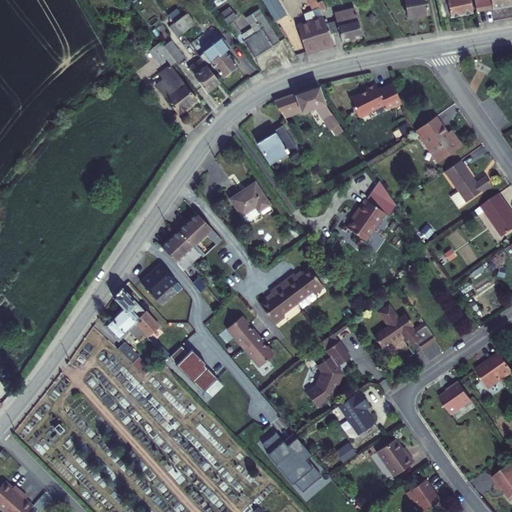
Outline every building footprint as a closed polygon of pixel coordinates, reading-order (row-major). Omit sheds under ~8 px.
[(225,0),(209,0),(209,1),(214,8),(225,0)] [(261,0),(274,21),(274,22),(285,15),(276,0),(261,0)] [(316,4),(314,0),(307,0),(313,12),(304,16),(305,22),(296,25),(305,53),(334,44),(326,26),(320,11),(316,4)] [(427,13),(424,0),(404,0),(407,16),(427,13)] [(436,0),(440,19),(470,13),(467,0),(436,0)] [(510,0),(472,0),(476,13),(511,6),(510,0)] [(325,9),(321,1),(316,4),(320,11),(325,9)] [(336,23),(326,26),(334,44),(361,37),(354,9),(333,15),(336,23)] [(236,17),(229,10),(220,17),(240,44),(243,42),(253,58),(272,46),(277,42),(258,10),(251,14),(245,19),(252,29),(241,36),(232,23),(234,21),(233,21),(236,17)] [(187,13),(174,23),(181,33),(195,23),(187,13)] [(181,33),(174,23),(169,27),(190,54),(195,51),(195,50),(181,33)] [(226,49),(216,34),(195,50),(195,51),(200,58),(206,65),(210,61),(223,77),(226,77),(230,75),(230,72),(236,67),(224,51),(226,49)] [(170,56),(163,47),(159,42),(149,50),(160,64),(166,59),(171,65),(161,72),(165,77),(155,85),(177,113),(194,99),(169,67),(175,62),(170,56)] [(184,61),(170,42),(163,47),(170,56),(175,62),(177,66),(184,61)] [(206,65),(200,58),(188,68),(206,91),(218,81),(206,65)] [(399,102),(390,84),(377,91),(374,85),(363,90),(364,90),(349,97),(353,106),(352,107),(357,117),(360,118),(367,114),(368,112),(383,105),(385,109),(394,104),(399,102)] [(289,95),(276,99),(283,113),(301,107),(302,112),(315,107),(322,119),(323,118),(326,117),(328,121),(326,122),(330,129),(332,128),(339,124),(326,102),(318,85),(289,95)] [(283,113),(286,117),(302,112),(301,107),(283,113)] [(447,136),(434,117),(413,132),(419,140),(422,138),(439,162),(461,147),(451,133),(447,136)] [(297,145),(283,124),(266,135),(267,137),(258,143),(270,162),(297,145)] [(339,124),(332,128),(336,135),(343,130),(339,124)] [(474,178),(461,159),(445,170),(466,201),(482,190),(483,193),(493,185),(486,176),(475,183),(472,179),(474,178)] [(377,177),(349,215),(352,217),(346,226),(367,240),(386,214),(390,217),(397,206),(377,177)] [(269,203),(256,182),(233,198),(243,213),(256,205),(260,210),(269,203)] [(466,201),(459,191),(451,196),(459,206),(466,201)] [(511,229),(511,211),(499,193),(476,209),(479,214),(485,210),(503,236),(511,229)] [(256,205),(243,213),(247,219),(249,221),(261,213),(260,210),(256,205)] [(213,228),(198,213),(180,230),(195,246),(207,233),(213,228)] [(427,223),(421,230),(428,237),(434,230),(427,223)] [(218,233),(213,228),(207,233),(212,238),(213,237),(218,233)] [(195,246),(180,230),(163,247),(179,263),(189,276),(192,274),(187,268),(202,253),(195,246)] [(218,243),(223,238),(218,233),(213,237),(218,243)] [(451,249),(446,252),(451,258),(455,255),(451,249)] [(314,293),(323,285),(305,262),(293,272),(290,268),(278,278),(266,287),(269,290),(256,300),(274,323),(283,316),(281,313),(312,290),(314,293)] [(177,280),(162,263),(141,282),(156,298),(177,280)] [(201,292),(208,286),(200,277),(193,282),(201,292)] [(183,287),(178,282),(173,286),(178,292),(183,287)] [(165,332),(122,287),(113,297),(123,307),(151,335),(149,337),(154,342),(165,332)] [(437,338),(422,316),(403,309),(397,312),(387,298),(376,306),(386,320),(372,330),(380,342),(389,335),(392,340),(402,332),(408,340),(414,335),(418,342),(424,347),(437,338)] [(139,337),(144,342),(149,337),(151,335),(123,307),(106,324),(119,338),(129,329),(137,338),(139,337)] [(228,327),(243,346),(258,333),(253,327),(252,327),(249,324),(250,323),(242,314),(228,327)] [(22,343),(28,333),(11,323),(8,335),(22,343)] [(321,340),(327,348),(339,339),(333,331),(321,340)] [(258,333),(243,346),(259,364),(274,351),(266,343),(262,340),(263,339),(258,333)] [(338,364),(351,355),(339,339),(327,348),(331,354),(318,363),(322,369),(315,384),(306,391),(316,405),(326,398),(324,396),(330,392),(334,393),(340,378),(343,371),(340,368),(338,364)] [(144,359),(125,341),(118,348),(137,366),(144,359)] [(189,353),(182,345),(170,356),(203,393),(217,379),(204,365),(206,364),(192,350),(189,353)] [(511,371),(511,369),(500,352),(475,369),(488,388),(511,371)] [(147,377),(155,370),(144,359),(137,366),(147,377)] [(156,369),(161,364),(156,359),(151,364),(156,369)] [(448,390),(440,395),(452,413),(472,399),(460,380),(450,386),(451,388),(448,390)] [(369,404),(359,389),(338,404),(358,433),(375,421),(365,407),(369,404)] [(307,459),(312,454),(298,437),(288,445),(284,440),(277,432),(263,444),(270,452),(268,454),(293,484),(295,482),(303,492),(321,477),(307,459)] [(298,437),(294,432),(284,440),(288,445),(298,437)] [(403,447),(396,437),(376,451),(393,475),(414,461),(409,453),(407,454),(403,447)] [(347,444),(336,451),(341,459),(352,451),(347,444)] [(511,464),(511,463),(493,476),(503,489),(505,487),(511,497),(511,464)] [(440,498),(426,477),(406,490),(410,497),(414,497),(421,507),(424,509),(440,498)] [(4,483),(0,487),(0,506),(5,511),(22,492),(15,486),(13,488),(6,481),(4,483)] [(22,492),(5,511),(6,511),(28,511),(34,506),(26,499),(28,497),(22,492)]
